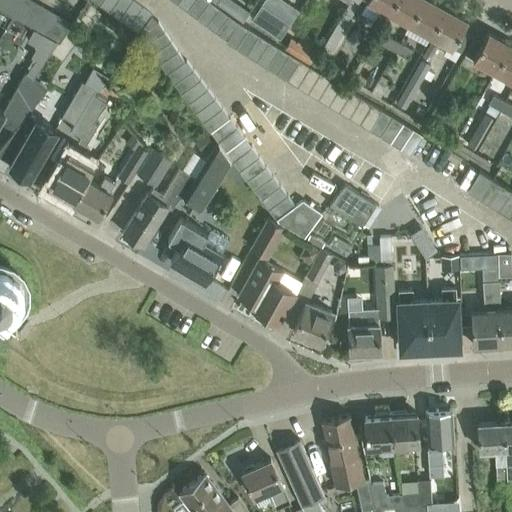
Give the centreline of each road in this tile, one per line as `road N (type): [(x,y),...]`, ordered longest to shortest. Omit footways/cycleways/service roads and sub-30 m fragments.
road 1 (residential): [(293,395),(265,347),(0,191)]
road 2 (unclassified): [(293,395),(511,370)]
road 3 (unclassified): [(119,431),(293,395)]
road 4 (unclassified): [(119,431),(64,424),(0,391)]
